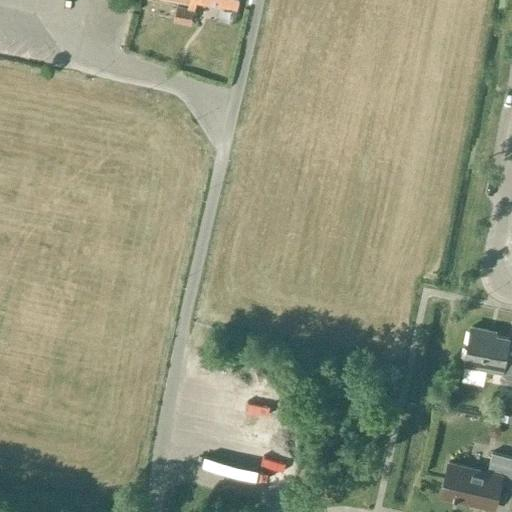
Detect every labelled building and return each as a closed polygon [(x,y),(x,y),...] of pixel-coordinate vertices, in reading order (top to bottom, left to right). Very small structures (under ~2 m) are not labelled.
[(99,0),(99,13),(116,13),(116,0),(99,0)] [(168,0),(187,4),(186,7),(177,6),(174,20),(190,24),(194,5),(195,6),(196,1),(218,5),(218,2),(238,6),(238,0),(168,0)] [(511,352),(505,351),(508,338),(487,334),(488,330),(471,327),(463,364),(500,371),(499,378),(511,381),(511,352)] [(235,443),(228,470),(253,476),(260,449),(235,443)] [(440,495),(494,507),(499,483),(511,486),(511,456),(492,452),(487,471),(448,462),(440,495)]
